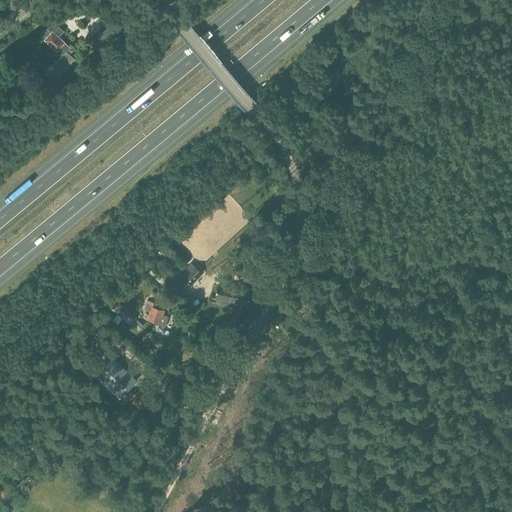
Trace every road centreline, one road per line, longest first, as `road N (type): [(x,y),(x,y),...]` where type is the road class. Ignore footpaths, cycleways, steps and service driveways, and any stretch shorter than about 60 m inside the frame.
road 1 (unclassified): [(218,397),(288,262),(298,190),(257,115),(160,0)]
road 2 (motorway): [(0,270),(325,0)]
road 3 (motorway): [(257,0),(0,213)]
road 4 (track): [(511,137),(452,251),(395,267),(327,305),(274,292)]
road 5 (track): [(218,397),(153,511)]
